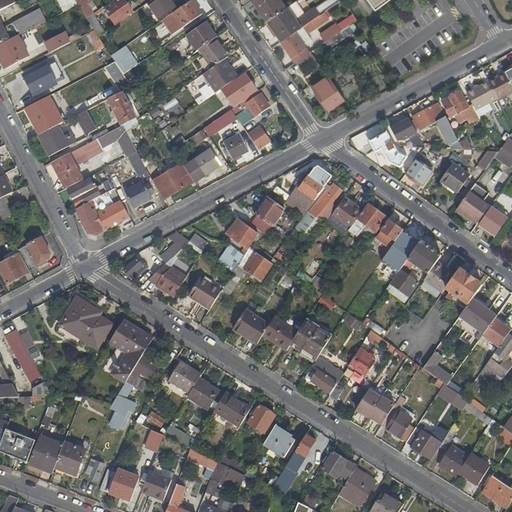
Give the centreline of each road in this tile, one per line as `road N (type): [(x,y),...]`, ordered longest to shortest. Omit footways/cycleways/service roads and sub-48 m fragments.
road 1 (residential): [(85,265),(468,511)]
road 2 (residential): [(324,142),(85,265)]
road 3 (residential): [(324,142),(511,278)]
road 4 (residential): [(501,45),(324,142)]
road 5 (residential): [(85,265),(0,109)]
road 6 (residential): [(324,142),(223,0)]
